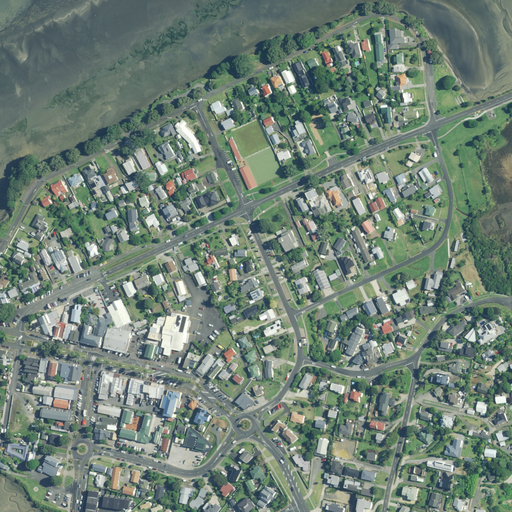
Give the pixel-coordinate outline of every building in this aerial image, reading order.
[(392,29),(392,42),(389,42),(389,50),(398,49),(398,44),(402,44),(402,43),(408,43),(408,38),(404,38),(403,30),(395,28),(392,29)] [(385,60),(383,32),(375,33),(376,38),(378,38),(378,44),(376,45),(377,61),(385,60)] [(372,50),(369,39),(365,40),(365,42),(362,42),(364,50),(367,50),(367,51),(372,50)] [(363,56),(360,43),(355,44),(354,43),(348,44),(350,54),(354,53),(355,58),(363,56)] [(346,57),(341,46),(335,49),(337,54),(336,54),(341,68),(347,65),(345,58),(346,57)] [(326,53),(326,51),(323,53),(331,73),(337,71),(329,52),(326,53)] [(404,64),(404,53),(400,53),(400,54),(396,54),(396,64),(404,64)] [(319,66),(316,58),(308,62),(312,69),(319,66)] [(299,67),(299,66),(295,67),(300,78),(302,78),(302,76),(304,75),(303,72),(305,71),(303,65),(299,67)] [(289,72),(288,70),(283,73),(289,83),(292,82),(293,83),(297,82),(291,71),(289,72)] [(391,86),(392,90),(402,89),(402,86),(407,85),(407,83),(408,83),(408,82),(410,81),(408,77),(407,73),(398,76),(399,81),(397,82),(398,86),(391,86)] [(285,85),(281,76),(278,77),(277,76),(272,79),(276,89),(285,85)] [(266,86),(265,84),(262,85),(266,93),(264,93),(266,96),(273,93),(270,84),(266,86)] [(297,92),(294,84),(288,87),(292,96),(295,95),(294,93),(297,92)] [(251,88),(252,89),(249,90),(252,95),(257,93),(258,95),(260,94),(257,87),(254,88),(254,87),(251,88)] [(387,94),(382,89),(377,95),(383,101),(385,99),(384,98),(387,94)] [(407,93),(404,93),(404,95),(403,95),(404,103),(401,103),(401,106),(408,105),(408,103),(409,102),(412,101),(412,98),(411,98),(410,94),(407,94),(407,93)] [(246,111),(240,97),(231,101),(238,115),(246,111)] [(223,107),(220,101),(211,105),(214,111),(216,110),(218,114),(227,110),(225,106),(223,107)] [(339,110),(335,101),(328,104),(333,113),(339,110)] [(388,107),(388,105),(381,105),(381,108),(382,108),(383,113),(386,113),(387,123),(393,123),(392,107),(388,107)] [(419,118),(419,111),(405,111),(405,115),(399,115),(400,121),(406,121),(406,118),(419,118)] [(354,114),(349,113),(348,121),(352,122),(352,124),(356,125),(357,122),(358,123),(359,117),(354,116),(354,114)] [(375,113),(370,115),(366,116),(368,123),(373,121),(373,122),(377,120),(375,113)] [(276,123),(272,116),(264,120),(267,127),(276,123)] [(236,126),(233,118),(223,123),(224,125),(225,125),(228,130),(236,126)] [(188,123),(184,119),(181,123),(180,122),(176,126),(179,129),(177,130),(190,143),(189,144),(191,148),(193,147),(196,154),(203,151),(196,137),(193,134),(194,133),(186,125),(188,123)] [(296,122),(299,128),(295,130),(298,136),(302,134),(306,132),(301,120),(296,122)] [(177,134),(172,123),(163,128),(165,130),(162,131),(165,137),(173,133),(174,135),(177,134)] [(343,131),(342,131),(342,133),(344,133),(345,139),(351,138),(349,127),(343,129),(343,131)] [(281,141),(277,133),(271,136),(275,145),(281,141)] [(239,158),(230,138),(224,141),(233,160),(239,158)] [(317,152),(310,139),(303,142),(309,156),(317,152)] [(165,153),(169,159),(176,155),(175,153),(169,142),(159,147),(161,151),(162,150),(164,154),(165,153)] [(292,157),(288,149),(278,153),(281,160),(286,158),(286,159),(292,157)] [(421,156),(413,152),(410,158),(418,162),(421,156)] [(146,159),(144,156),(138,159),(142,168),(148,165),(145,160),(146,159)] [(132,163),(131,161),(124,164),(130,175),(136,171),(133,166),(135,165),(134,162),(132,163)] [(163,165),(161,161),(156,164),(162,175),(169,171),(165,164),(163,165)] [(253,186),(244,165),(235,169),(245,190),(253,186)] [(198,176),(194,168),(183,173),(186,181),(198,176)] [(431,175),(427,168),(419,172),(425,182),(427,180),(429,183),(437,178),(434,173),(431,175)] [(98,176),(94,169),(89,171),(88,170),(84,172),(91,184),(96,182),(95,179),(93,180),(92,178),(96,176),(96,177),(98,176)] [(120,179),(114,169),(104,174),(109,184),(120,179)] [(387,175),(385,171),(375,175),(377,179),(379,178),(380,183),(383,182),(384,184),(387,183),(387,181),(391,179),(389,174),(387,175)] [(157,172),(145,173),(146,179),(148,179),(148,182),(157,181),(156,178),(157,178),(157,172)] [(218,180),(214,172),(207,176),(210,183),(213,181),(213,182),(218,180)] [(406,176),(405,173),(396,177),(400,184),(407,181),(405,177),(406,176)] [(79,176),(77,174),(74,175),(75,176),(69,179),(73,187),(85,180),(82,175),(79,176)] [(143,186),(138,174),(134,176),(136,180),(128,183),(131,191),(143,186)] [(354,187),(348,174),(342,177),(344,180),(341,181),(346,190),(354,187)] [(69,191),(62,180),(60,181),(60,182),(58,184),(57,182),(52,185),(58,196),(63,194),(61,191),(63,190),(65,194),(69,191)] [(178,189),(173,180),(167,183),(170,191),(169,191),(171,196),(175,194),(174,191),(178,189)] [(371,184),(370,182),(364,185),(368,192),(371,191),(373,196),(380,193),(375,182),(371,184)] [(150,192),(154,189),(155,189),(152,183),(147,186),(150,192)] [(206,188),(204,183),(194,186),(194,184),(190,185),(191,188),(190,188),(192,194),(201,190),(202,192),(205,191),(204,189),(206,188)] [(419,191),(416,185),(403,192),(406,198),(419,191)] [(441,189),(438,185),(430,190),(431,191),(429,193),(431,195),(433,194),(434,195),(432,197),(434,199),(441,194),(439,191),(441,189)] [(167,196),(162,186),(157,189),(162,199),(167,196)] [(330,198),(334,206),(337,204),(337,205),(343,203),(340,194),(341,193),(338,186),(327,192),(330,198)] [(393,193),(391,187),(384,191),(385,194),(388,193),(391,202),(393,201),(394,203),(397,202),(393,193)] [(154,189),(150,192),(154,200),(158,197),(154,189)] [(321,196),(317,189),(308,193),(311,200),(310,201),(313,207),(313,208),(318,219),(326,215),(326,214),(333,211),(325,194),(321,196)] [(115,200),(110,190),(106,192),(111,202),(115,200)] [(211,200),(208,193),(199,197),(200,199),(199,199),(199,201),(196,203),(197,205),(211,200)] [(356,196),(352,197),(360,215),(367,212),(358,194),(356,196)] [(151,203),(147,195),(140,199),(144,207),(146,206),(147,207),(150,206),(149,204),(151,203)] [(52,199),(50,196),(43,200),(46,207),(53,203),(51,199),(52,199)] [(192,203),(190,198),(181,203),(187,213),(191,211),(188,206),(192,203)] [(310,209),(304,198),(297,201),(298,203),(299,202),(304,212),(310,209)] [(79,205),(77,201),(69,205),(71,209),(79,205)] [(381,210),(377,202),(370,205),(374,213),(381,210)] [(167,206),(168,207),(164,209),(170,220),(179,215),(174,204),(171,205),(171,204),(167,206)] [(436,207),(427,205),(426,207),(428,208),(426,214),(433,216),(434,212),(436,213),(437,209),(435,209),(436,207)] [(405,217),(400,207),(394,211),(399,220),(397,221),(400,226),(405,223),(402,219),(405,217)] [(135,230),(136,231),(139,229),(140,228),(139,225),(137,209),(129,210),(130,222),(131,227),(133,232),(135,230)] [(119,216),(116,210),(107,214),(109,220),(119,216)] [(47,217),(39,213),(33,225),(35,226),(43,230),(45,227),(46,228),(49,224),(45,222),(46,220),(46,219),(47,217)] [(161,224),(155,213),(146,218),(150,226),(154,224),(156,227),(161,224)] [(310,222),(308,218),(304,220),(306,225),(307,224),(315,241),(323,238),(314,220),(310,222)] [(376,229),(369,220),(363,224),(365,228),(369,234),(376,229)] [(435,224),(426,221),(424,230),(428,231),(429,228),(434,230),(435,224)] [(413,233),(406,226),(403,229),(405,232),(405,233),(407,234),(408,234),(410,236),(413,233)] [(75,235),(71,227),(61,232),(64,239),(75,235)] [(298,245),(292,230),(286,232),(285,229),(277,232),(285,251),(298,245)] [(370,263),(374,261),(368,246),(369,246),(368,244),(366,244),(363,236),(365,235),(364,233),(361,234),(359,229),(352,232),(355,238),(354,239),(355,241),(356,241),(360,248),(359,248),(360,252),(362,252),(367,264),(370,263)] [(45,234),(40,231),(36,237),(42,240),(45,234)] [(131,239),(127,231),(121,234),(120,231),(118,232),(123,243),(131,239)] [(395,232),(387,231),(385,237),(396,240),(396,237),(394,237),(395,232)] [(112,244),(115,238),(108,234),(106,238),(108,238),(106,241),(105,240),(102,245),(104,246),(104,252),(111,251),(111,250),(113,250),(113,244),(112,244)] [(239,243),(236,236),(230,239),(234,246),(239,243)] [(347,241),(341,237),(334,247),(340,251),(347,241)] [(31,245),(23,240),(21,243),(18,241),(16,245),(27,251),(31,245)] [(330,243),(324,241),(320,252),(326,254),(330,243)] [(88,242),(85,244),(89,252),(88,253),(90,258),(100,253),(95,243),(90,246),(88,242)] [(61,246),(51,251),(58,268),(60,267),(62,269),(67,267),(65,262),(68,261),(61,246)] [(379,247),(378,246),(373,248),(378,259),(381,257),(381,259),(386,257),(381,246),(379,247)] [(51,260),(46,247),(42,249),(47,262),(51,260)] [(230,254),(229,248),(216,250),(217,256),(230,254)] [(13,259),(23,264),(23,263),(27,265),(29,261),(24,258),(25,256),(17,251),(13,259)] [(81,267),(75,252),(68,255),(75,270),(81,267)] [(213,263),(213,265),(215,264),(218,269),(220,268),(214,254),(207,258),(210,264),(213,263)] [(359,270),(352,257),(345,261),(344,259),(339,261),(342,266),(345,264),(347,268),(349,267),(352,274),(359,270)] [(254,264),(252,259),(247,262),(248,266),(247,266),(248,268),(247,269),(249,273),(256,270),(253,264),(254,264)] [(292,266),(296,273),(310,266),(306,259),(292,266)] [(189,270),(189,271),(191,270),(191,271),(194,270),(194,271),(200,269),(196,260),(188,263),(189,264),(183,266),(185,271),(189,270)] [(178,269),(174,261),(166,264),(170,273),(178,269)] [(55,279),(48,264),(45,266),(51,280),(55,279)] [(331,286),(322,268),(313,272),(322,290),(331,286)] [(32,276),(19,282),(22,289),(40,281),(35,269),(29,271),(32,276)] [(165,281),(161,274),(154,277),(158,285),(162,284),(161,283),(165,281)] [(153,284),(149,275),(136,281),(140,289),(153,284)] [(308,281),(306,277),(296,281),(301,295),(310,291),(307,282),(308,281)] [(256,281),(255,278),(249,280),(250,282),(247,283),(248,284),(242,287),(243,289),(241,290),(242,293),(260,285),(258,280),(256,281)] [(416,286),(413,279),(406,283),(410,289),(416,286)] [(137,292),(132,281),(124,285),(129,297),(135,295),(134,294),(137,292)] [(187,293),(183,281),(177,283),(181,295),(187,293)] [(223,289),(220,282),(213,286),(216,293),(223,289)] [(466,290),(461,282),(457,284),(458,286),(448,291),(450,295),(446,297),(449,303),(458,298),(457,295),(466,290)] [(17,285),(9,288),(13,295),(20,292),(17,285)] [(3,289),(0,290),(0,291),(6,303),(10,302),(7,297),(10,297),(6,288),(3,289)] [(264,293),(263,288),(251,293),(254,300),(265,296),(263,293),(264,293)] [(411,302),(405,288),(402,290),(401,289),(399,290),(399,292),(394,294),(398,304),(401,302),(402,306),(411,302)] [(383,298),(382,296),(376,299),(380,308),(381,308),(383,314),(391,310),(385,297),(383,298)] [(115,303),(108,306),(117,327),(132,321),(122,298),(121,298),(114,301),(115,303)] [(172,310),(167,299),(162,301),(168,312),(172,310)] [(431,300),(428,301),(429,306),(421,308),(422,315),(436,312),(434,302),(432,303),(431,300)] [(379,311),(373,301),(364,305),(366,310),(367,310),(370,316),(379,311)] [(232,307),(231,304),(224,307),(227,313),(236,309),(235,305),(232,307)] [(82,309),(81,309),(82,306),(77,305),(77,309),(74,308),(72,320),(80,322),(82,309)] [(260,311),(257,305),(244,312),(247,318),(260,311)] [(360,314),(357,307),(347,312),(348,313),(340,316),(343,322),(360,314)] [(56,309),(39,317),(45,330),(46,333),(49,332),(49,333),(54,334),(50,327),(57,323),(55,319),(59,317),(56,309)] [(277,317),(273,309),(265,312),(265,313),(260,315),(262,320),(268,318),(269,320),(277,317)] [(92,324),(87,323),(85,323),(84,327),(86,327),(83,340),(101,345),(102,339),(105,340),(108,326),(109,324),(114,322),(109,311),(106,313),(108,317),(106,318),(100,317),(100,318),(96,317),(94,327),(95,327),(93,333),(90,332),(92,324)] [(414,317),(411,311),(396,318),(399,324),(414,317)] [(172,315),(168,315),(163,337),(164,338),(162,346),(166,347),(165,353),(171,355),(172,348),(182,351),(184,341),(187,342),(189,332),(187,332),(188,326),(190,326),(191,320),(189,320),(190,318),(189,318),(190,314),(173,312),(172,315)] [(70,314),(65,313),(62,327),(57,325),(55,335),(80,341),(82,331),(74,329),(74,326),(68,324),(70,314)] [(136,328),(149,322),(147,319),(141,322),(141,320),(134,324),(136,328)] [(388,322),(387,319),(384,320),(385,323),(384,323),(385,325),(382,326),(383,329),(381,331),(382,335),(394,330),(391,324),(393,323),(392,320),(388,322)] [(284,328),(280,320),(276,322),(277,324),(268,328),(269,331),(267,332),(268,335),(272,333),(272,335),(282,330),(282,329),(284,328)] [(338,323),(330,320),(326,330),(330,331),(328,335),(333,337),(335,331),(334,331),(338,323)] [(468,325),(464,320),(455,326),(454,325),(448,330),(454,337),(468,325)] [(116,328),(108,326),(105,340),(104,347),(125,352),(129,336),(131,337),(132,331),(130,331),(130,330),(134,326),(132,321),(117,327),(116,328)] [(352,353),(365,326),(357,322),(344,349),(352,353)] [(161,327),(152,325),(150,336),(161,339),(162,332),(160,332),(161,327)] [(476,330),(475,328),(466,337),(470,340),(477,342),(476,330)] [(493,332),(491,328),(480,335),(482,339),(480,340),(483,345),(490,340),(492,342),(501,336),(497,329),(493,332)] [(408,336),(401,333),(397,344),(402,346),(403,343),(405,344),(408,336)] [(248,350),(253,347),(248,336),(240,340),(244,348),(246,347),(248,350)] [(337,341),(331,338),(327,349),(333,352),(337,341)] [(396,351),(393,342),(383,346),(384,350),(386,356),(388,356),(388,354),(396,351)] [(442,343),(441,343),(439,350),(451,353),(453,346),(450,346),(450,344),(449,343),(443,342),(442,343)] [(156,345),(150,343),(146,356),(153,358),(154,354),(157,354),(159,347),(156,347),(156,345)] [(276,348),(275,343),(264,348),(267,354),(279,349),(278,347),(276,348)] [(380,358),(375,343),(363,348),(363,349),(353,358),(362,362),(367,358),(369,362),(380,358)] [(9,348),(0,346),(0,348),(0,355),(7,357),(8,350),(9,348)] [(468,350),(463,349),(462,350),(460,349),(459,354),(475,357),(477,348),(476,348),(469,347),(468,350)] [(237,353),(233,348),(225,354),(229,359),(227,360),(229,362),(233,359),(232,358),(237,353)] [(257,349),(249,352),(250,354),(246,355),(249,362),(250,361),(251,364),(260,360),(257,352),(258,352),(257,349)] [(494,356),(490,350),(482,355),(486,361),(488,360),(490,362),(493,360),(492,357),(494,356)] [(201,355),(190,351),(185,366),(189,368),(190,365),(194,367),(197,360),(199,360),(201,355)] [(217,359),(210,353),(203,360),(204,361),(198,369),(205,374),(217,359)] [(28,356),(27,359),(25,359),(24,363),(27,363),(26,370),(29,371),(29,374),(27,374),(26,381),(32,382),(32,380),(35,381),(36,375),(40,376),(41,370),(42,361),(35,360),(35,357),(28,356)] [(58,361),(51,360),(48,376),(56,377),(57,369),(58,361)] [(226,364),(221,360),(209,375),(214,379),(226,364)] [(238,363),(234,360),(229,365),(228,364),(226,367),(224,366),(219,373),(225,378),(226,376),(228,377),(232,371),(229,369),(231,367),(234,369),(238,363)] [(276,362),(269,360),(267,368),(268,378),(276,377),(275,368),(276,362)] [(463,362),(459,361),(457,367),(452,366),(451,371),(462,374),(462,370),(461,370),(463,362)] [(71,363),(62,362),(61,370),(61,374),(66,374),(65,379),(69,380),(71,363)] [(508,366),(506,362),(496,367),(499,373),(505,369),(505,368),(508,366)] [(69,380),(77,381),(79,365),(71,363),(69,380)] [(253,371),(255,377),(258,376),(259,379),(264,377),(262,370),(260,364),(250,367),(252,372),(253,371)] [(127,376),(102,371),(99,390),(106,391),(107,389),(116,391),(117,390),(123,392),(124,390),(126,378),(127,376)] [(314,377),(307,373),(300,386),(306,390),(314,377)] [(245,379),(239,374),(235,379),(241,384),(245,379)] [(445,377),(439,376),(438,382),(443,382),(443,383),(449,384),(450,377),(445,376),(445,377)] [(144,380),(132,377),(131,379),(129,391),(134,392),(141,393),(144,380)] [(165,385),(147,380),(145,391),(151,392),(150,396),(163,398),(165,385)] [(486,384),(480,382),(477,391),(488,395),(490,388),(485,387),(486,384)] [(52,386),(35,383),(34,392),(51,395),(52,386)] [(344,387),(334,383),(332,389),(342,392),(344,387)] [(77,388),(58,385),(56,396),(65,397),(71,398),(75,398),(77,388)] [(444,390),(441,386),(436,389),(437,391),(435,392),(438,397),(442,394),(441,392),(444,390)] [(182,392),(170,388),(169,394),(165,394),(162,406),(167,407),(165,413),(175,416),(177,406),(180,407),(182,401),(180,400),(182,392)] [(363,393),(353,391),(352,398),(355,399),(355,401),(360,402),(361,397),(362,397),(363,393)] [(393,393),(386,392),(385,395),(382,395),(381,402),(382,402),(380,410),(383,410),(382,415),(386,416),(389,405),(395,406),(397,399),(392,397),(393,393)] [(455,403),(460,405),(462,399),(458,398),(459,393),(455,392),(454,395),(452,394),(450,399),(452,400),(452,402),(455,403)] [(256,402),(244,393),(237,401),(246,409),(251,404),(252,406),(256,402)] [(53,396),(45,395),(44,403),(52,404),(53,396)] [(71,398),(56,396),(55,405),(69,408),(71,398)] [(195,401),(194,400),(189,405),(195,409),(199,404),(197,403),(198,402),(195,400),(195,401)] [(489,403),(479,401),(477,411),(482,412),(481,415),(486,416),(489,403)] [(122,409),(100,404),(98,411),(120,417),(122,409)] [(72,411),(44,406),(42,416),(71,420),(72,411)] [(205,408),(201,407),(196,420),(204,423),(205,419),(209,420),(211,414),(205,408)] [(134,410),(125,408),(123,419),(131,421),(134,410)] [(430,414),(421,411),(420,415),(422,415),(421,419),(431,421),(432,417),(429,417),(430,414)] [(298,413),(294,412),(292,421),(303,423),(305,416),(298,414),(298,413)] [(508,421),(505,412),(499,415),(500,418),(496,420),(497,424),(508,421)] [(142,432),(124,427),(122,436),(148,442),(155,416),(146,414),(142,432)] [(452,428),(452,427),(453,427),(455,417),(449,415),(449,416),(444,415),(443,419),(442,419),(441,424),(442,424),(442,427),(446,427),(452,428)] [(118,419),(104,416),(102,422),(117,425),(118,419)] [(53,418),(52,428),(71,431),(72,421),(53,418)] [(300,438),(280,419),(273,426),(278,431),(282,427),(285,431),(282,434),(294,445),(300,438)] [(327,422),(317,420),(316,427),(321,428),(321,431),(325,432),(327,422)] [(117,425),(102,422),(97,421),(96,427),(116,430),(117,425)] [(386,423),(373,421),(371,428),(384,431),(386,423)] [(163,425),(158,423),(154,440),(159,441),(163,425)] [(188,424),(186,423),(185,426),(179,425),(177,433),(185,435),(188,424)] [(354,424),(348,423),(348,426),(342,425),(340,436),(343,436),(343,434),(353,435),(354,424)] [(189,427),(185,445),(206,450),(207,443),(189,427)] [(423,431),(420,434),(421,436),(419,438),(422,441),(423,440),(429,445),(436,437),(428,430),(425,433),(423,431)] [(471,430),(469,434),(474,436),(482,437),(490,442),(492,439),(491,439),(491,437),(490,437),(491,434),(484,430),(482,433),(471,430)] [(62,434),(42,431),(41,438),(51,439),(50,443),(61,445),(62,434)] [(107,433),(98,431),(97,439),(106,440),(107,433)] [(505,437),(503,432),(497,434),(500,441),(505,440),(510,438),(509,436),(505,437)] [(171,439),(164,438),(163,446),(161,445),(160,449),(164,450),(164,452),(167,453),(171,439)] [(321,438),(318,449),(316,449),(315,455),(326,457),(326,454),(330,440),(321,438)] [(463,441),(456,439),(455,446),(448,445),(446,455),(459,458),(463,441)] [(180,441),(175,440),(173,447),(181,449),(184,440),(181,440),(180,441)] [(27,461),(30,445),(8,441),(7,448),(6,448),(6,452),(13,456),(14,455),(27,461)] [(341,445),(337,444),(336,450),(337,451),(336,455),(345,457),(347,450),(340,448),(341,445)] [(32,453),(30,452),(28,461),(34,462),(37,448),(33,447),(32,453)] [(498,450),(487,449),(486,456),(497,457),(498,450)] [(254,456),(247,450),(241,458),(248,463),(254,456)] [(376,454),(368,452),(367,459),(375,461),(376,454)] [(301,458),(299,454),(294,457),(299,466),(307,462),(304,456),(301,458)] [(40,465),(37,470),(42,472),(43,471),(54,477),(55,475),(58,477),(65,463),(49,455),(49,456),(47,455),(44,459),(47,460),(43,467),(40,465)] [(4,461),(0,459),(0,465),(8,470),(10,467),(3,463),(4,461)] [(342,462),(332,460),(331,465),(333,466),(332,471),(339,472),(339,473),(342,474),(343,469),(340,468),(342,462)] [(445,462),(439,461),(438,465),(438,466),(438,468),(445,471),(447,465),(444,464),(445,462)] [(108,467),(96,463),(94,470),(106,473),(108,467)] [(233,464),(232,465),(230,465),(229,468),(230,469),(232,470),(229,478),(231,478),(230,479),(237,482),(243,469),(233,464)] [(265,480),(266,477),(260,465),(255,467),(256,469),(251,471),(255,479),(259,478),(259,479),(261,478),(263,481),(265,480)] [(122,468),(114,466),(113,474),(113,477),(111,488),(119,489),(120,486),(119,485),(121,472),(122,472),(122,468)] [(426,469),(416,466),(414,473),(425,475),(426,469)] [(351,467),(347,467),(345,474),(359,477),(360,471),(351,468),(351,467)] [(142,472),(133,470),(133,474),(134,474),(132,481),(138,483),(140,478),(141,478),(142,472)] [(377,473),(365,470),(363,478),(375,481),(377,473)] [(455,474),(447,472),(446,477),(443,476),(441,487),(449,489),(451,483),(452,477),(454,478),(455,474)] [(497,479),(494,472),(488,474),(490,481),(497,479)] [(106,476),(98,474),(96,483),(98,483),(98,486),(103,487),(106,476)] [(341,477),(333,475),(332,479),(330,478),(329,483),(335,484),(334,487),(338,488),(341,477)] [(141,487),(140,491),(148,492),(148,489),(150,480),(142,479),(140,485),(142,485),(141,487)] [(257,489),(252,480),(247,482),(251,492),(257,489)] [(375,490),(359,486),(359,485),(362,486),(362,483),(357,481),(357,482),(347,480),(345,488),(358,491),(358,489),(363,490),(362,493),(373,496),(375,490)] [(235,487),(228,482),(221,491),(227,495),(230,492),(232,494),(234,491),(233,489),(235,487)] [(193,486),(182,484),(179,500),(185,501),(187,493),(192,494),(193,486)] [(207,487),(201,484),(197,492),(204,495),(207,487)] [(165,486),(159,485),(156,499),(162,500),(165,486)] [(136,489),(125,486),(124,493),(134,496),(136,489)] [(266,486),(259,496),(262,498),(262,499),(268,503),(271,499),(272,499),(277,492),(266,486)] [(406,498),(409,498),(409,499),(417,501),(419,489),(414,488),(414,489),(405,487),(404,495),(406,495),(406,498)] [(495,494),(493,488),(487,491),(488,494),(487,494),(487,497),(495,494)] [(443,495),(434,492),(431,505),(440,508),(443,495)] [(204,498),(198,493),(192,501),(198,506),(204,498)] [(130,497),(114,494),(112,502),(129,505),(130,497)] [(249,511),(257,506),(249,497),(240,505),(245,511),(249,511)] [(368,500),(358,498),(357,506),(358,506),(356,511),(364,511),(365,509),(369,510),(369,509),(371,509),(373,502),(368,501),(368,500)] [(462,500),(455,498),(453,505),(456,506),(455,508),(458,509),(458,510),(463,511),(465,502),(461,501),(462,500)] [(267,504),(261,500),(258,504),(264,508),(267,504)] [(153,506),(151,502),(150,503),(149,501),(147,502),(147,503),(141,506),(142,510),(153,506)] [(215,506),(210,502),(205,508),(206,510),(206,511),(207,511),(218,511),(222,507),(217,503),(215,506)]
